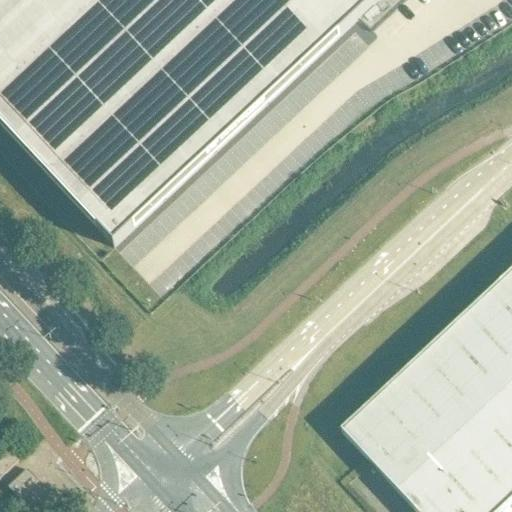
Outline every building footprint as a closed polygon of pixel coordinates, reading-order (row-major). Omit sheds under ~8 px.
[(0,0),(0,126),(115,249),(380,0),(0,0)] [(478,26),(505,2),(503,0),(470,0),(462,8),(478,26)] [(511,274),(341,433),(414,511),(503,511),(511,504),(511,274)] [(0,480),(19,462),(10,452),(0,461),(0,480)] [(28,471),(9,489),(20,501),(39,483),(28,471)]
